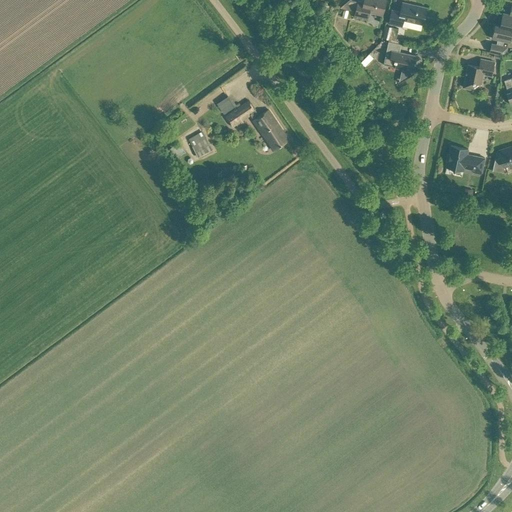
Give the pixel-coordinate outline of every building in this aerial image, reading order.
[(348,0),(340,7),(340,8),(349,10),(351,0),(348,0)] [(385,0),(363,0),(363,3),(358,1),(354,17),(367,20),(369,11),(382,14),(385,0)] [(402,26),(408,27),(421,30),(422,24),(423,24),(427,7),(402,2),(400,11),(391,9),(388,23),(402,26)] [(511,5),(510,15),(503,13),(500,26),(511,28),(511,5)] [(386,25),(383,38),(390,40),(393,27),(386,25)] [(511,28),(500,26),(495,25),(492,38),(510,42),(511,37),(511,36),(511,28)] [(383,65),(403,69),(400,78),(402,81),(414,73),(416,63),(414,63),(415,55),(399,52),(401,44),(388,41),(383,65)] [(494,62),(481,59),(479,67),(468,64),(463,87),(473,89),(474,83),(481,84),(483,73),(491,75),(494,62)] [(217,103),(224,114),(236,105),(230,95),(217,103)] [(231,128),(249,116),(274,152),(284,145),(283,143),(288,140),(268,111),(259,117),(248,101),(224,117),(231,128)] [(192,146),(199,158),(213,150),(206,138),(192,146)] [(179,142),(169,150),(175,159),(186,151),(179,142)] [(446,161),(447,161),(446,166),(463,170),(464,167),(475,170),(474,173),(481,174),(485,157),(467,154),(468,149),(451,145),(449,154),(447,154),(446,161)] [(498,150),(500,157),(495,159),(492,170),(503,172),(504,165),(509,163),(510,167),(511,166),(511,147),(508,148),(508,147),(498,150)]
